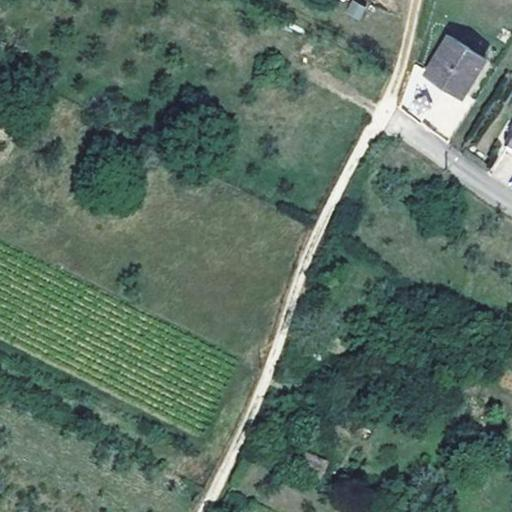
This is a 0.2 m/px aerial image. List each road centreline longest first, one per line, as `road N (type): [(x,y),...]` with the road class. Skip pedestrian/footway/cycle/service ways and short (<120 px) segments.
road 1 (track): [(204,511),(264,383),(336,187),(384,115),(416,0)]
road 2 (residential): [(511,203),(384,115)]
